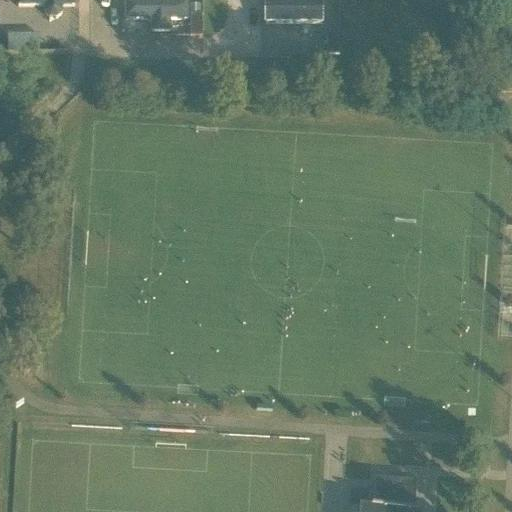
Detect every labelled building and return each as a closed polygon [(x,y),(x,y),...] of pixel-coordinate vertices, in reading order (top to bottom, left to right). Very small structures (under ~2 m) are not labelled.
[(44,12),(44,18),(50,24),(58,24),(63,18),(63,12),(74,12),(74,0),(18,0),(18,11),(44,12)] [(267,4),(267,28),(323,28),(323,4),(267,4)] [(172,37),(172,25),(188,25),(188,5),(126,5),(126,25),(152,25),(152,37),(172,37)] [(191,5),(191,16),(200,16),(201,5),(191,5)] [(201,38),(200,16),(191,16),(190,38),(201,38)] [(8,35),(8,51),(40,50),(40,34),(8,35)] [(327,39),(327,60),(339,60),(339,39),(327,39)] [(375,481),(374,508),(369,508),(369,509),(374,509),(373,511),(414,511),(415,511),(420,511),(415,511),(416,483),(375,481)]
